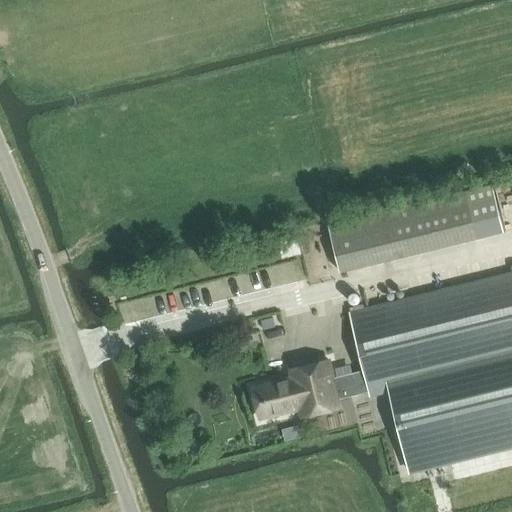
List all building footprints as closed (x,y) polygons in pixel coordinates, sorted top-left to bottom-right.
[(494,186),(506,233),(511,231),(511,183),(511,181),(494,186)] [(330,229),(339,270),(502,230),(490,186),(330,229)] [(511,276),(365,312),(352,316),(365,371),(370,392),(372,397),(387,394),(406,471),(511,445),(511,276)] [(363,305),(350,308),(352,316),(365,312),(363,305)] [(279,325),(270,327),(273,339),(282,336),(279,325)] [(241,341),(234,345),(240,355),(247,350),(241,341)] [(329,361),(300,368),(311,415),(341,408),(339,400),(370,392),(365,371),(334,379),(329,361)] [(292,379),(253,388),(260,417),(260,420),(272,417),(300,410),(302,417),(302,418),(304,417),(311,415),(300,368),(290,371),(292,379)]
